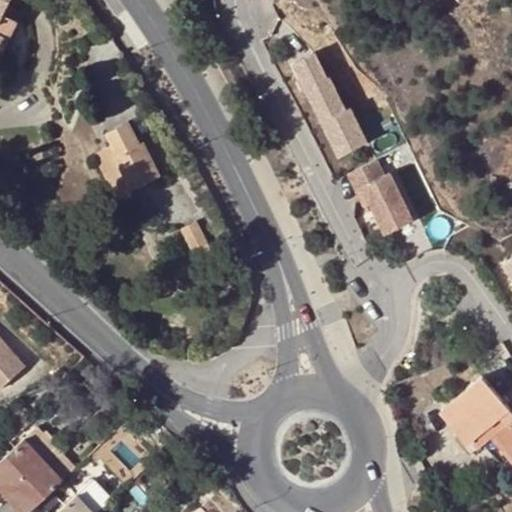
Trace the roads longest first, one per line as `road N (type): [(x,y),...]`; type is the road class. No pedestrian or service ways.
road 1 (tertiary): [(137,0),(191,83),(291,295)]
road 2 (residential): [(384,290),(236,26),(238,0)]
road 3 (tertiary): [(0,247),(164,396)]
road 4 (residential): [(384,290),(445,263),(473,282),(511,343)]
road 5 (residential): [(350,406),(382,355),(390,315),(384,290)]
